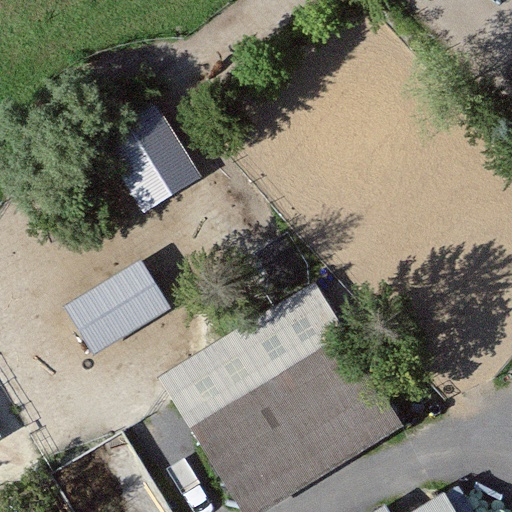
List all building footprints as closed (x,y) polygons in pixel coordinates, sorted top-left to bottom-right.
[(288,332),(363,287),(305,189),(248,222),(275,267),(256,278),(288,332)] [(68,304),(95,354),(174,310),(146,261),(68,304)] [(274,511),(401,437),(342,339),(244,397),(225,366),(181,392),(253,511),(274,511)] [(81,511),(174,511),(134,428),(59,464),(81,511)] [(456,511),(438,482),(390,511),(456,511)]
